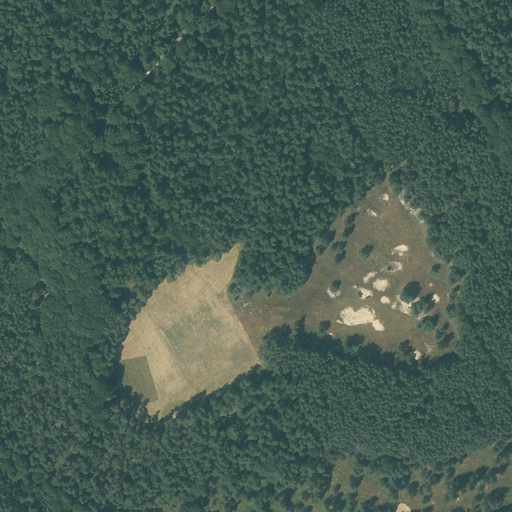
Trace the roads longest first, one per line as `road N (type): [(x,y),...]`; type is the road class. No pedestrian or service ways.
road 1 (unknown): [(237,0),(0,234)]
road 2 (track): [(219,0),(11,209)]
